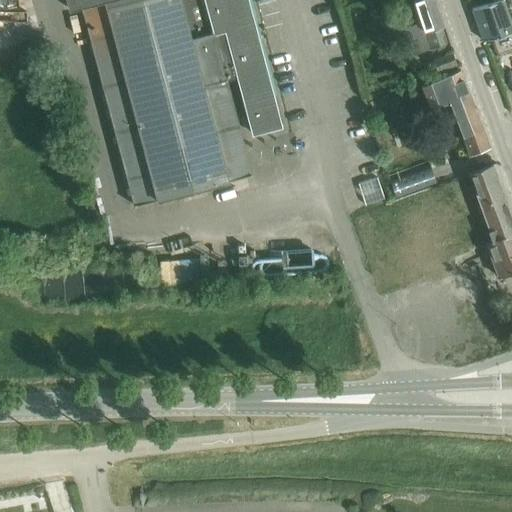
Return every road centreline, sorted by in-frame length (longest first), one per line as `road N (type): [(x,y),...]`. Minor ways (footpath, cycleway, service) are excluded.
road 1 (residential): [(0,464),(346,426),(383,410)]
road 2 (tertiary): [(213,405),(0,418)]
road 3 (tertiary): [(396,388),(213,405)]
road 4 (tertiary): [(511,164),(456,0)]
road 5 (tertiary): [(213,405),(383,410)]
road 6 (tertiary): [(383,410),(511,412)]
